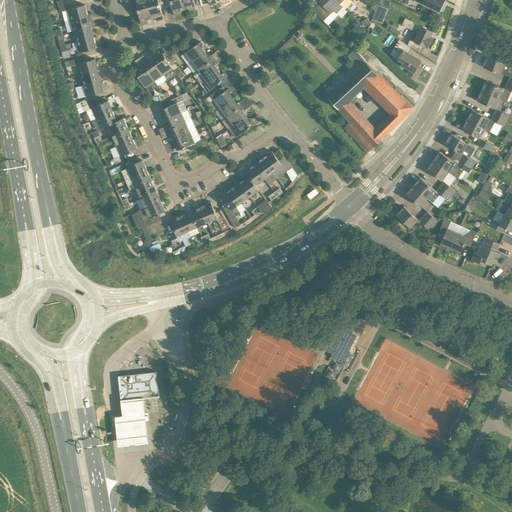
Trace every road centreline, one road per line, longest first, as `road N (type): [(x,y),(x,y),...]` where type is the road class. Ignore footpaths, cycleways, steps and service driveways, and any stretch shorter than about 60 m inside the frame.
road 1 (residential): [(284,124),(193,180),(173,181),(118,80),(113,58),(123,38)]
road 2 (unclassified): [(246,454),(344,472),(450,478),(493,422)]
road 3 (primary): [(52,232),(8,0)]
road 4 (tertiary): [(385,170),(434,104),(476,0)]
road 5 (unclassified): [(162,321),(184,378),(185,409),(174,442),(133,472)]
road 6 (primary): [(0,79),(27,238)]
road 7 (residential): [(488,291),(399,250),(355,210)]
road 8 (unclassified): [(0,373),(35,427),(55,511)]
road 9 (tertiary): [(158,301),(277,258)]
road 10 (residential): [(284,124),(216,22)]
